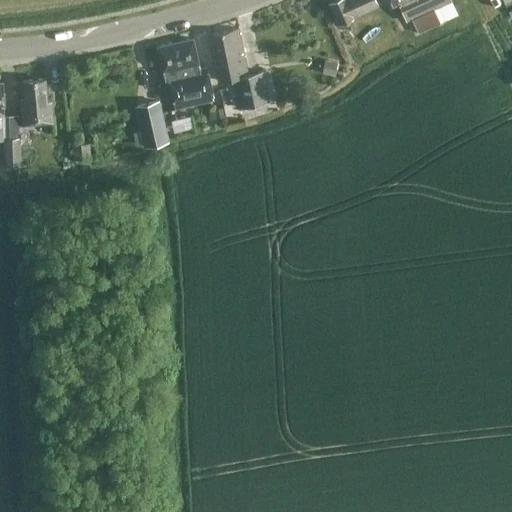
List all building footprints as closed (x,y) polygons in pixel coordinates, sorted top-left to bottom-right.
[(377,4),(375,0),(333,0),(328,2),(337,22),(377,4)] [(388,0),(391,6),(397,3),(405,19),(405,20),(411,18),(433,9),(439,22),(456,14),(451,2),(450,1),(450,0),(388,0)] [(260,72),(247,74),(238,27),(210,33),(220,81),(233,78),(240,107),(267,102),(260,72)] [(199,68),(192,38),(157,46),(165,83),(168,83),(174,108),(212,99),(205,67),(199,68)] [(324,56),(321,69),(334,71),(337,59),(324,56)] [(47,100),(45,78),(22,80),(23,98),(20,98),(22,124),(52,122),(50,100),(47,100)] [(133,105),(143,146),(168,140),(158,99),(133,105)] [(224,117),(222,107),(214,109),(216,118),(224,117)] [(19,164),(19,143),(18,133),(4,134),(4,140),(2,140),(3,155),(3,164),(19,164)] [(73,144),(74,159),(89,158),(88,144),(73,144)]
